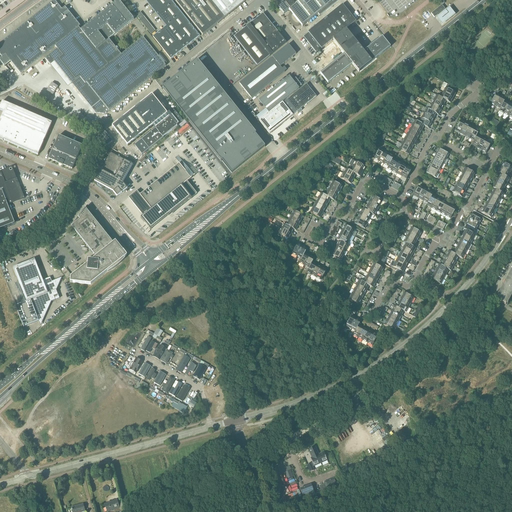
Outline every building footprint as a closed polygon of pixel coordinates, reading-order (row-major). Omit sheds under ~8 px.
[(0,43),(0,54),(2,57),(0,58),(0,60),(4,66),(11,61),(21,74),(55,46),(57,49),(46,58),(51,64),(55,61),(72,82),(96,111),(104,114),(105,113),(106,113),(166,66),(165,65),(167,63),(160,54),(158,56),(143,37),(121,55),(109,39),(134,19),(118,0),(81,30),(78,27),(80,26),(78,23),(65,7),(62,9),(54,0),(0,43)] [(170,0),(151,0),(148,3),(157,14),(172,2),(170,0)] [(174,0),(177,3),(201,34),(203,36),(241,5),(247,0),(246,0),(174,0)] [(274,0),(276,2),(275,3),(281,10),(284,14),(289,10),(302,26),(318,14),(320,16),(339,0),(274,0)] [(172,2),(157,14),(166,26),(182,14),(172,2)] [(342,5),(308,32),(308,33),(303,37),(306,40),(316,52),(321,48),(321,49),(356,21),(342,5)] [(445,9),(442,5),(436,10),(431,14),(434,18),(438,15),(445,9)] [(449,7),(436,18),(443,25),(455,15),(449,7)] [(166,26),(160,32),(166,40),(173,34),(188,22),(182,14),(166,26)] [(246,27),(234,37),(257,66),(270,56),(273,53),(264,42),(278,32),(274,27),(263,14),(250,24),(246,27)] [(188,22),(173,34),(184,48),(199,36),(198,35),(188,22)] [(352,64),(359,72),(359,73),(372,62),(390,47),(382,37),(364,52),(346,30),(333,40),(344,54),(352,64)] [(160,32),(153,37),(159,45),(166,40),(160,32)] [(278,32),(264,42),(273,53),(286,43),(278,32)] [(173,34),(166,40),(177,54),(184,48),(173,34)] [(166,40),(159,45),(171,59),(177,54),(166,40)] [(321,50),(325,56),(337,47),(332,41),(321,50)] [(251,98),(285,72),(280,66),(296,54),(288,44),(273,57),(272,57),(271,57),(271,58),(239,83),(251,98)] [(352,64),(344,54),(320,73),(328,83),(352,64)] [(256,134),(221,89),(197,60),(162,88),(221,161),(222,161),(232,174),(265,147),(259,139),(255,134),(256,134)] [(289,76),(273,89),(283,101),(299,88),(302,85),(295,77),(292,80),(289,76)] [(306,84),(283,103),(293,115),(297,112),(298,113),(301,111),(300,110),(316,97),(306,84)] [(445,88),(443,93),(453,98),(455,93),(455,92),(454,92),(455,90),(456,89),(452,87),(451,86),(450,88),(449,88),(448,87),(449,85),(447,84),(446,86),(445,88)] [(283,101),(273,89),(259,101),(266,109),(256,117),(259,121),(269,113),(268,113),(283,101)] [(440,98),(446,101),(450,103),(453,98),(443,93),(440,98)] [(153,125),(167,113),(152,94),(112,126),(127,145),(153,125)] [(496,94),(491,104),(495,106),(498,101),(501,96),(496,94)] [(436,95),(433,100),(443,105),(446,101),(440,98),(436,95)] [(498,101),(495,106),(500,109),(504,101),(506,99),(501,96),(498,101)] [(433,100),(431,105),(441,110),(443,105),(433,100)] [(0,139),(3,141),(3,140),(38,155),(44,142),(43,142),(45,140),(52,123),(2,101),(0,106),(0,110),(3,112),(0,119),(0,120),(1,121),(0,123),(0,139)] [(500,109),(499,111),(504,114),(509,104),(504,101),(500,109)] [(269,113),(259,121),(270,134),(271,133),(272,133),(282,125),(281,125),(285,122),(292,116),(293,115),(283,103),(282,102),(275,108),(269,113)] [(428,110),(436,114),(438,115),(441,110),(431,105),(428,110)] [(426,108),(424,113),(434,118),(436,114),(428,110),(426,108)] [(169,112),(167,113),(153,125),(156,129),(134,145),(142,155),(163,138),(163,137),(177,126),(176,125),(182,120),(175,112),(171,115),(169,112)] [(424,113),(421,118),(431,123),(434,118),(424,113)] [(418,123),(424,126),(428,129),(431,123),(421,118),(418,123)] [(411,119),(408,123),(412,125),(422,131),(424,126),(418,123),(414,120),(411,119)] [(460,121),(455,131),(459,133),(465,123),(460,121)] [(465,123),(459,133),(464,136),(470,126),(465,123)] [(412,125),(409,130),(419,135),(422,131),(412,125)] [(470,126),(464,136),(469,139),(474,129),(470,126)] [(474,129),(469,139),(474,141),(477,135),(479,131),(474,129)] [(409,130),(407,135),(417,140),(419,135),(409,130)] [(99,136),(97,140),(107,146),(113,141),(112,141),(105,132),(99,136)] [(407,135),(404,139),(414,145),(417,140),(407,135)] [(474,141),(471,145),(476,148),(481,138),(477,135),(474,141)] [(61,165),(62,165),(63,166),(63,165),(72,169),(82,146),(59,136),(49,159),(58,163),(58,164),(59,164),(59,165),(61,166),(61,165)] [(481,138),(476,148),(481,151),(486,140),(481,138)] [(404,139),(401,144),(411,150),(414,145),(404,139)] [(486,140),(481,151),(486,153),(491,143),(486,140)] [(401,144),(399,149),(409,155),(411,150),(401,144)] [(375,157),(374,159),(379,162),(384,152),(379,149),(375,157)] [(439,149),(436,154),(446,159),(449,154),(439,149)] [(117,197),(123,192),(127,188),(123,183),(133,165),(124,160),(110,152),(101,170),(100,170),(94,181),(113,192),(117,197)] [(384,152),(379,162),(384,164),(389,154),(384,152)] [(389,154),(384,164),(388,167),(393,159),(394,157),(389,154)] [(436,154),(434,158),(444,164),(446,159),(436,154)] [(434,158),(431,163),(441,168),(444,164),(434,158)] [(388,167),(387,169),(392,172),(397,162),(393,159),(388,167)] [(352,160),(349,165),(350,165),(352,166),(362,172),(365,167),(355,162),(352,160)] [(397,162),(392,172),(397,174),(402,164),(397,162)] [(511,167),(502,162),(500,167),(500,168),(500,167),(510,173),(511,168),(511,167)] [(431,163),(428,168),(438,173),(441,168),(431,163)] [(137,191),(128,198),(141,214),(143,216),(141,218),(150,230),(169,215),(172,212),(173,214),(192,198),(191,198),(197,194),(187,182),(192,178),(191,178),(179,164),(140,195),(137,191)] [(402,164),(397,174),(401,177),(407,167),(402,164)] [(350,165),(348,170),(350,171),(356,174),(356,175),(360,177),(362,172),(352,166),(350,165)] [(407,167),(401,177),(406,179),(412,169),(407,167)] [(500,167),(497,172),(499,174),(499,173),(507,178),(507,177),(510,173),(500,167),(500,168),(500,167)] [(428,168),(426,173),(429,175),(436,178),(438,173),(428,168)] [(465,168),(462,173),(472,178),(475,174),(465,168)] [(346,169),(343,173),(353,179),(356,175),(356,174),(350,171),(348,170),(346,169)] [(0,228),(15,223),(7,205),(24,198),(19,186),(20,185),(19,183),(18,184),(14,173),(7,170),(0,172),(0,228)] [(342,173),(339,178),(340,179),(339,181),(342,182),(343,180),(351,184),(353,179),(343,173),(343,174),(342,173)] [(462,173),(460,178),(470,183),(472,178),(462,173)] [(499,174),(497,178),(507,183),(509,179),(507,177),(507,178),(499,173),(499,174)] [(460,178),(457,182),(467,188),(470,183),(460,178)] [(497,178),(494,183),(504,188),(507,183),(497,178)] [(332,181),(330,186),(340,192),(342,187),(332,181)] [(457,182),(454,187),(465,193),(467,188),(457,182)] [(492,187),(492,188),(494,189),(502,193),(504,188),(494,183),(492,187)] [(330,186),(327,191),(337,196),(340,192),(330,186)] [(413,196),(412,199),(417,201),(418,199),(424,189),(419,186),(413,196)] [(454,187),(452,192),(457,195),(462,198),(463,195),(465,193),(454,187)] [(424,189),(418,199),(423,201),(428,191),(424,189)] [(494,189),(491,193),(501,199),(504,194),(502,193),(494,189)] [(325,195),(324,196),(330,199),(334,201),(337,196),(327,191),(325,195)] [(428,191),(423,201),(427,204),(428,204),(432,196),(433,194),(428,191)] [(320,193),(318,198),(328,204),(330,199),(324,196),(325,195),(320,193)] [(491,193),(489,198),(499,203),(501,199),(491,193)] [(372,196),(370,200),(380,206),(382,201),(386,204),(388,201),(383,199),(379,196),(375,194),(373,197),(372,196)] [(427,204),(426,206),(431,209),(437,198),(432,196),(428,204),(427,204)] [(318,198),(315,203),(325,208),(328,204),(318,198)] [(437,198),(431,209),(436,211),(442,201),(437,198)] [(489,198),(486,203),(496,208),(499,203),(489,198)] [(370,200),(367,205),(377,211),(380,206),(370,200)] [(442,201),(436,211),(441,214),(446,204),(442,201)] [(315,203),(313,208),(323,213),(325,208),(315,203)] [(486,203),(484,208),(494,213),(496,208),(486,203)] [(446,204),(441,214),(446,216),(451,206),(446,204)] [(364,210),(372,214),(372,215),(374,216),(377,211),(367,205),(364,210)] [(451,206),(446,216),(450,219),(456,209),(451,206)] [(71,277),(70,282),(91,285),(107,271),(108,272),(125,258),(113,243),(85,208),(78,217),(80,220),(71,226),(89,248),(87,264),(71,277)] [(313,208),(310,212),(320,218),(323,213),(313,208)] [(484,208),(481,213),(482,213),(491,218),(494,213),(484,208)] [(362,209),(360,214),(370,219),(372,215),(372,214),(364,210),(362,209)] [(293,211),(291,215),(301,221),(303,216),(293,211)] [(360,214),(357,218),(367,224),(370,219),(360,214)] [(471,214),(469,219),(479,224),(481,220),(476,217),(471,214)] [(291,215),(288,220),(298,226),(301,221),(291,215)] [(357,218),(354,223),(365,229),(367,224),(357,218)] [(469,219),(466,224),(476,229),(479,224),(469,219)] [(286,225),(294,229),(293,230),(296,231),(298,226),(288,220),(286,225)] [(284,224),(281,229),(291,234),(293,230),(294,229),(286,225),(284,224)] [(466,224),(463,229),(465,230),(473,234),(474,234),(476,229),(466,224)] [(344,225),(342,230),(352,236),(354,231),(351,229),(352,227),(349,225),(348,227),(344,225)] [(411,227),(409,232),(418,238),(421,233),(411,227)] [(278,234),(278,235),(282,237),(282,236),(288,239),(291,234),(281,229),(278,234)] [(342,230),(339,235),(349,240),(352,242),(355,237),(352,236),(342,230)] [(465,230),(463,235),(473,240),(476,235),(474,234),(473,234),(465,230)] [(409,232),(406,237),(416,242),(418,238),(409,232)] [(339,235),(336,240),(339,241),(347,245),(349,240),(339,235)] [(463,235),(460,239),(470,245),(473,240),(463,235)] [(406,237),(403,242),(405,243),(406,243),(414,247),(413,247),(416,242),(406,237)] [(460,239),(458,244),(468,249),(469,250),(472,245),(470,245),(460,239)] [(339,241),(336,246),(346,251),(349,246),(347,245),(339,241)] [(405,243),(403,248),(413,253),(416,248),(414,247),(406,243),(405,243)] [(291,250),(289,255),(291,256),(292,254),(297,257),(302,246),(298,244),(294,251),(291,250)] [(458,244),(455,249),(465,254),(468,249),(458,244)] [(302,246),(297,257),(301,259),(302,259),(305,253),(307,249),(302,246)] [(336,246),(334,250),(344,256),(346,251),(336,246)] [(403,248),(400,253),(410,258),(413,253),(403,248)] [(453,253),(453,254),(459,257),(458,257),(462,259),(465,254),(455,249),(453,253)] [(334,250),(331,255),(341,261),(344,256),(334,250)] [(397,251),(395,256),(398,257),(408,263),(410,258),(400,253),(397,251)] [(448,251),(446,256),(456,261),(458,257),(459,257),(453,254),(453,253),(448,251)] [(301,259),(299,263),(304,266),(310,256),(305,253),(302,259),(301,259)] [(310,256),(304,266),(309,268),(309,269),(312,263),(314,258),(310,256)] [(446,256),(443,261),(453,266),(456,261),(446,256)] [(398,257),(395,262),(405,267),(408,263),(398,257)] [(34,259),(13,268),(20,285),(26,302),(23,303),(15,306),(23,327),(35,323),(39,321),(43,319),(51,302),(59,298),(56,290),(59,284),(57,280),(52,282),(51,281),(50,278),(47,279),(45,280),(43,280),(42,280),(34,259)] [(393,261),(390,265),(397,269),(396,270),(401,273),(402,272),(403,272),(405,267),(395,262),(393,261)] [(441,265),(441,266),(449,270),(451,271),(453,266),(443,261),(441,265)] [(309,268),(306,273),(311,275),(317,265),(312,263),(309,269),(309,268)] [(373,263),(371,268),(381,274),(383,269),(373,263)] [(439,264),(436,269),(446,275),(449,270),(441,266),(441,265),(439,264)] [(317,265),(311,275),(316,278),(322,268),(317,265)] [(322,268),(316,278),(321,280),(327,270),(322,268)] [(371,268),(368,273),(378,278),(381,274),(371,268)] [(511,268),(495,299),(505,305),(506,303),(511,292),(511,268)] [(436,269),(434,274),(444,279),(446,275),(436,269)] [(368,273),(365,278),(376,283),(378,278),(368,273)] [(434,274),(431,279),(441,284),(444,279),(434,274)] [(363,282),(369,286),(373,288),(376,283),(365,278),(363,282)] [(359,280),(356,285),(366,290),(369,286),(363,282),(359,280)] [(356,285),(354,290),(364,295),(366,290),(356,285)] [(354,290),(351,294),(361,300),(364,295),(354,290)] [(404,293),(401,297),(411,303),(413,298),(404,293)] [(351,294),(348,299),(358,305),(361,300),(351,294)] [(401,297),(398,302),(408,308),(411,303),(401,297)] [(396,307),(404,311),(406,312),(408,308),(398,302),(396,307)] [(394,306),(391,310),(401,316),(404,311),(396,307),(394,306)] [(391,310),(389,315),(399,321),(401,316),(391,310)] [(389,315),(386,320),(396,325),(399,321),(389,315)] [(351,316),(346,326),(351,328),(356,318),(351,316)] [(356,318),(351,328),(355,331),(359,325),(361,321),(356,318)] [(386,320),(383,325),(392,329),(393,330),(396,325),(386,320)] [(355,331),(353,335),(358,338),(363,328),(359,325),(355,331)] [(363,328),(358,338),(363,340),(368,330),(363,328)] [(144,351),(153,336),(148,334),(150,332),(145,329),(135,346),(144,351)] [(368,330),(363,340),(368,343),(373,333),(368,330)] [(373,333),(368,343),(372,346),(378,336),(373,333)] [(153,336),(144,351),(152,356),(161,341),(156,338),(157,336),(154,334),(153,336)] [(165,341),(162,339),(161,341),(152,356),(160,360),(169,345),(164,343),(165,341)] [(173,345),(170,343),(169,345),(160,360),(168,365),(178,348),(176,350),(172,347),(173,345)] [(180,352),(181,350),(178,348),(168,365),(176,369),(184,354),(180,352)] [(184,354),(176,369),(183,374),(192,359),(187,356),(189,354),(188,353),(186,356),(184,354)] [(135,378),(144,363),(130,355),(121,370),(127,373),(132,376),(135,378)] [(193,356),(192,359),(183,374),(191,378),(200,363),(195,361),(196,358),(195,360),(192,359),(193,357),(193,356)] [(144,363),(135,378),(140,380),(139,383),(142,384),(143,382),(145,379),(152,367),(144,363)] [(200,363),(191,378),(199,383),(208,368),(203,365),(200,363)] [(151,387),(160,372),(152,367),(145,379),(149,382),(148,385),(146,387),(150,389),(151,387)] [(160,372),(151,387),(156,389),(154,391),(157,393),(167,376),(160,372)] [(167,376),(157,393),(159,391),(163,394),(162,396),(157,393),(156,397),(163,401),(165,398),(167,396),(175,381),(167,376)] [(165,398),(163,401),(171,406),(173,402),(174,400),(173,399),(174,397),(175,398),(183,385),(175,381),(167,396),(171,398),(170,400),(165,398)] [(183,405),(191,390),(183,385),(175,398),(174,400),(179,403),(183,405)] [(311,463),(307,465),(310,472),(314,470),(312,467),(314,466),(327,460),(324,452),(322,453),(322,452),(319,454),(320,454),(318,455),(317,453),(318,453),(315,447),(308,449),(312,458),(311,458),(312,463),(311,464),(311,463)] [(319,486),(321,491),(338,484),(335,478),(331,479),(324,482),(325,484),(322,485),(319,486)] [(311,485),(300,489),(304,498),(315,494),(311,485)] [(123,507),(121,501),(117,502),(116,500),(104,505),(107,511),(119,507),(120,511),(123,511),(123,508),(123,507)]
